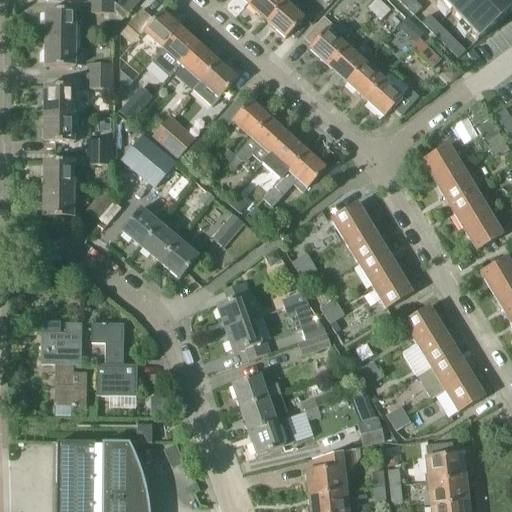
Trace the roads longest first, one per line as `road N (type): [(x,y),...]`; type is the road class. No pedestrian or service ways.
road 1 (residential): [(231,511),(161,323),(94,261),(68,251),(0,248)]
road 2 (residential): [(511,393),(370,162)]
road 3 (residential): [(370,162),(186,0)]
road 4 (residential): [(370,162),(511,58)]
